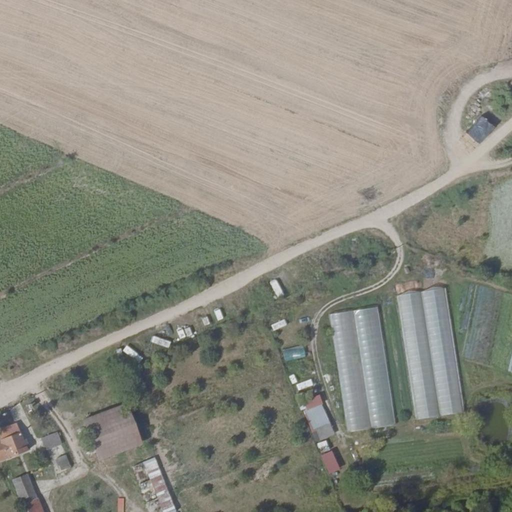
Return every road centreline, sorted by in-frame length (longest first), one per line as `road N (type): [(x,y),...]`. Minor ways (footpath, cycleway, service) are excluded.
road 1 (unknown): [(21,383),(84,458),(122,489),(121,511)]
road 2 (track): [(511,77),(466,107),(464,170)]
